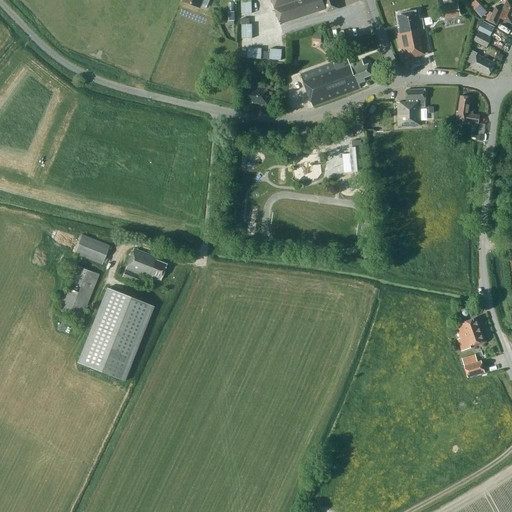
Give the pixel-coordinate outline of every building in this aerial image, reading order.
[(253,14),(252,0),(241,0),(242,14),(253,14)] [(272,0),(281,24),(326,9),(327,13),(339,9),(336,0),(272,0)] [(489,11),(478,0),(475,0),(470,5),(481,18),(489,11)] [(500,18),(511,23),(511,22),(511,2),(508,0),(503,10),(496,7),(493,13),(490,12),(486,20),(497,25),(500,18)] [(458,14),(456,4),(442,7),(444,17),(458,14)] [(420,19),(418,10),(397,15),(400,28),(398,28),(400,33),(398,34),(403,59),(431,54),(426,28),(424,28),(422,19),(420,19)] [(495,29),(482,22),(478,30),(490,37),(495,29)] [(253,25),(242,25),(242,39),(253,39),(253,25)] [(491,39),(479,32),(474,41),(487,48),(491,39)] [(262,49),(248,48),(247,59),(262,59),(262,49)] [(270,60),(281,60),(282,50),(271,49),(270,60)] [(478,53),(472,51),(467,61),(472,64),(471,67),(489,76),(496,64),(477,55),(478,53)] [(494,58),(501,62),(504,56),(497,52),(494,58)] [(335,65),(334,62),(301,74),(313,106),(361,88),(359,84),(366,81),(365,78),(373,75),(369,65),(365,66),(362,60),(350,64),(348,59),(345,61),(342,55),(337,57),(339,63),(335,65)] [(254,86),(243,85),(242,101),(253,102),(253,103),(259,104),(259,105),(266,105),(267,89),(254,88),(254,86)] [(426,107),(425,90),(406,90),(406,103),(398,103),(398,127),(421,126),(421,108),(426,107)] [(472,97),(461,96),(459,112),(457,112),(456,120),(479,124),(480,115),(473,114),(474,111),(469,111),(472,97)] [(352,141),(353,148),(350,148),(352,172),(364,171),(362,147),(361,140),(352,141)] [(109,245),(81,234),(73,254),(101,265),(109,245)] [(161,279),(166,265),(156,261),(157,258),(134,249),(123,277),(138,283),(138,284),(140,277),(141,275),(151,279),(152,276),(161,279)] [(99,274),(74,265),(57,310),(81,320),(99,274)] [(137,286),(143,288),(146,280),(140,277),(138,284),(138,283),(137,286)] [(154,306),(107,288),(77,363),(124,382),(154,306)] [(486,341),(478,319),(463,324),(471,347),(486,341)] [(465,366),(468,378),(485,373),(482,361),(465,366)]
